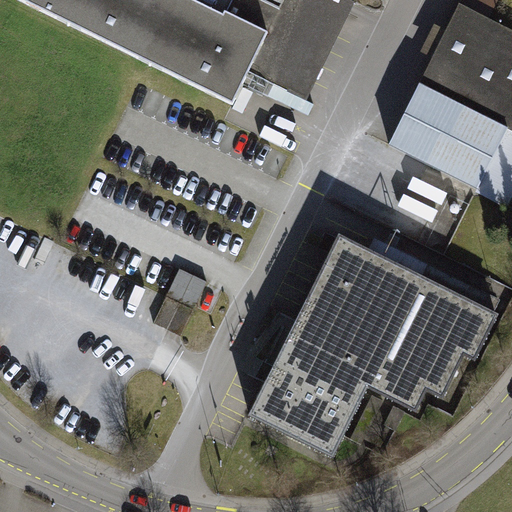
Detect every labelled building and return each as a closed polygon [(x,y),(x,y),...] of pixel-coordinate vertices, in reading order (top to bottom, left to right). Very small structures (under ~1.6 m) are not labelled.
[(6,0),(232,111),(251,72),(308,99),(356,0),(6,0)] [(434,63),(391,154),(479,197),(509,135),(511,136),(511,35),(489,24),(501,0),(500,0),(464,0),(448,35),(435,30),(421,57),(434,63)] [(341,237),(250,418),(332,458),(369,387),(418,412),(429,393),(447,401),(467,359),(474,362),(500,315),(494,311),(501,297),(375,235),(368,250),(341,237)] [(181,267),(155,321),(182,334),(208,280),(181,267)] [(366,441),(382,398),(368,392),(352,436),(366,441)]
